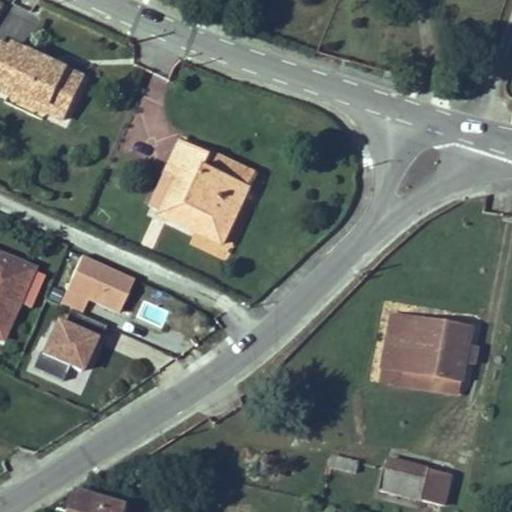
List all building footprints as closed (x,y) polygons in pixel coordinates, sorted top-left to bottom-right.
[(9,48),(0,43),(0,89),(11,95),(14,88),(50,105),(47,112),(65,121),(85,79),(11,44),(9,48)] [(50,105),(14,88),(11,95),(47,112),(50,105)] [(199,226),(224,238),(248,187),(205,167),(210,155),(180,141),(165,174),(167,174),(177,179),(162,213),(161,215),(196,232),(199,226)] [(205,167),(248,187),(253,175),(210,155),(205,167)] [(151,208),(162,213),(177,179),(167,174),(151,208)] [(222,244),(224,238),(199,226),(196,232),(222,244)] [(27,269),(0,256),(0,338),(0,339),(16,303),(13,301),(27,269)] [(132,279),(80,256),(66,289),(87,299),(117,312),(132,279)] [(44,276),(27,269),(13,301),(16,303),(30,309),(44,276)] [(66,289),(58,306),(69,311),(80,316),(87,299),(66,289)] [(142,297),(135,317),(162,327),(170,308),(142,297)] [(32,370),(62,383),(69,367),(81,373),(95,341),(99,342),(106,327),(80,316),(69,311),(63,325),(56,322),(41,355),(39,354),(32,370)] [(396,371),(405,319),(394,317),(383,382),(460,395),(463,382),(396,371)] [(471,330),(405,319),(396,371),(463,382),(466,363),(468,349),(471,330)] [(477,350),(468,349),(466,363),(474,365),(477,350)] [(356,473),(359,463),(334,457),(331,467),(356,473)] [(385,470),(427,480),(429,470),(388,460),(385,470)] [(450,475),(429,470),(427,480),(385,470),(380,492),(442,507),(450,475)] [(126,511),(128,508),(76,491),(69,511),(126,511)]
